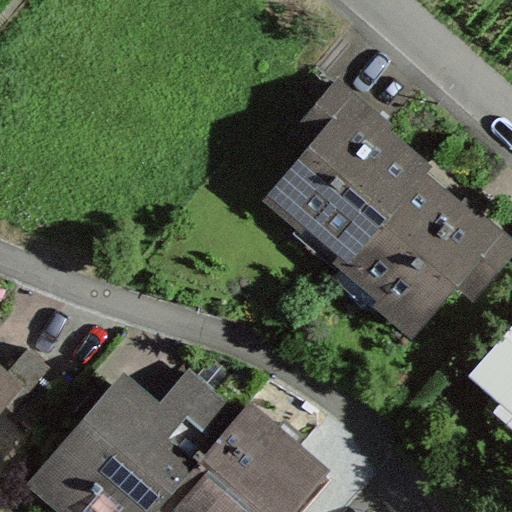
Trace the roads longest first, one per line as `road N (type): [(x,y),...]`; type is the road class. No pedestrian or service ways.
road 1 (residential): [(0,252),(103,298),(242,338),(314,377),(371,430)]
road 2 (residential): [(511,109),(391,0)]
